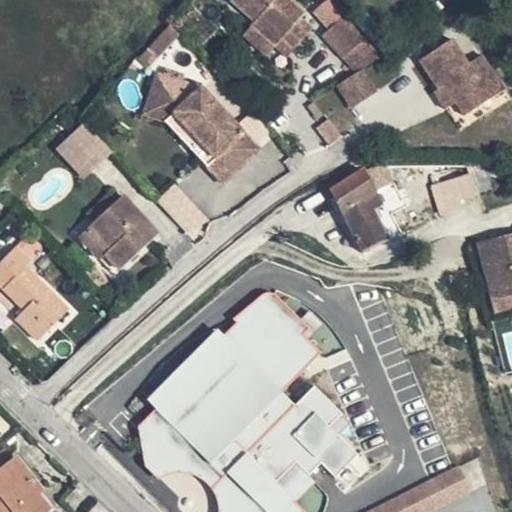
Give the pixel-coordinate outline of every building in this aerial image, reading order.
[(249,21),(270,43),(278,36),(289,48),(301,36),(290,24),(296,18),(302,14),(289,0),(236,0),(252,17),(249,21)] [(317,36),(336,58),(357,40),(338,17),(317,36)] [(307,31),(296,18),(290,24),(301,36),(307,31)] [(446,91),(450,100),(459,114),(500,90),(479,52),(465,60),(452,35),(418,55),(434,86),(439,95),(446,91)] [(278,36),(270,43),(281,55),(289,48),(278,36)] [(148,40),(137,54),(146,61),(156,47),(148,40)] [(349,73),(362,65),(373,58),(357,40),(336,58),(349,73)] [(349,73),(334,83),(351,106),(377,88),(362,65),(349,73)] [(171,110),(198,84),(152,72),(140,113),(161,119),(171,110)] [(257,147),(198,84),(171,110),(231,173),(257,147)] [(438,106),(450,100),(446,91),(439,95),(434,86),(428,90),(438,106)] [(231,173),(171,110),(161,119),(221,182),(231,173)] [(79,179),(111,156),(87,122),(55,145),(79,179)] [(433,186),(443,217),(462,210),(460,204),(477,198),(476,196),(468,169),(457,173),(459,180),(433,186)] [(389,241),(383,230),(372,210),(381,204),(364,172),(332,192),(346,215),(366,253),(389,241)] [(372,210),(383,230),(391,225),(381,204),(372,210)] [(109,230),(147,266),(171,242),(133,205),(109,230)] [(134,280),(147,266),(109,230),(101,238),(122,259),(118,265),(134,280)] [(511,235),(496,239),(498,249),(482,254),(497,315),(511,310),(511,235)] [(113,270),(118,265),(122,259),(101,238),(91,249),(113,270)] [(498,249),(496,239),(480,244),(482,254),(498,249)] [(0,265),(0,285),(5,291),(25,311),(18,318),(17,320),(40,342),(69,311),(26,268),(31,263),(17,248),(0,265)] [(25,311),(5,291),(0,296),(0,300),(18,318),(25,311)] [(217,326),(150,399),(158,408),(155,411),(138,427),(145,467),(178,499),(178,508),(182,511),(302,511),(294,501),(315,481),(309,474),(321,462),(334,475),(357,455),(328,425),(342,414),(314,385),(295,403),(281,391),(321,352),(302,334),(308,327),(273,293),(261,294),(234,317),(239,323),(226,335),(217,326)] [(435,511),(489,484),(477,460),(456,471),(430,485),(377,511),(435,511)] [(36,485),(17,462),(0,474),(0,511),(47,511),(49,511),(31,489),(36,485)]
